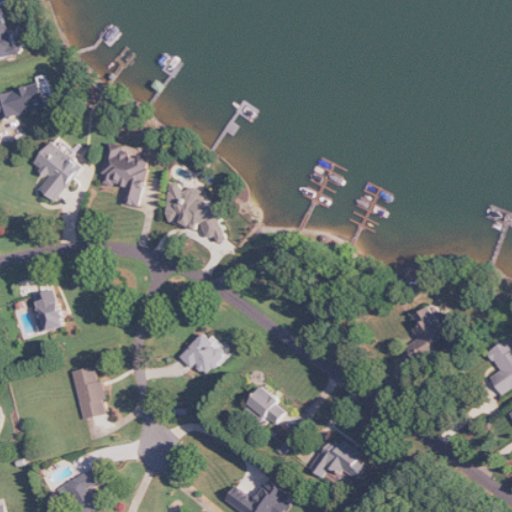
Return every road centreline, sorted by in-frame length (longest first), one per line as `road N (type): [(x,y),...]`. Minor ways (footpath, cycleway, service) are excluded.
road 1 (residential): [(511,492),(199,273),(107,248),(63,247),(0,262)]
road 2 (residential): [(165,259),(140,347),(160,449)]
